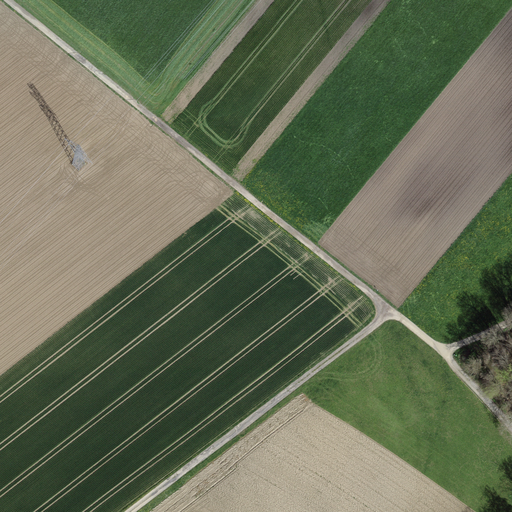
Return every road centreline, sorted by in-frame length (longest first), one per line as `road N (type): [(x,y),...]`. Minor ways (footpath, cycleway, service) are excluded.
road 1 (track): [(442,351),(8,0)]
road 2 (track): [(389,310),(129,511)]
